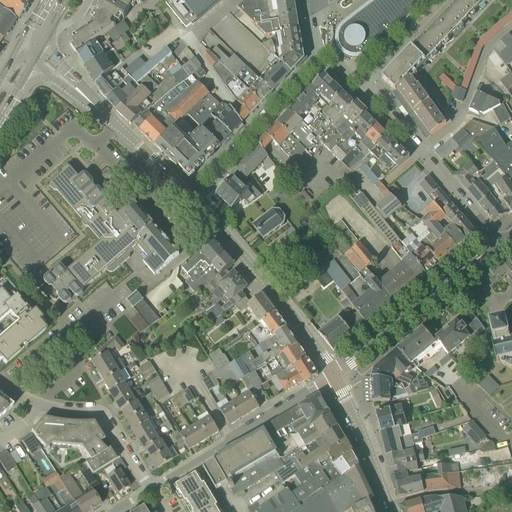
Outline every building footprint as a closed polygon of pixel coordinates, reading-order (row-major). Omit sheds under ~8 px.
[(0,0),(0,3),(18,17),(20,18),(31,0),(0,0)] [(102,0),(97,11),(114,21),(117,22),(120,17),(124,20),(134,2),(129,0),(102,0)] [(170,0),(167,3),(187,28),(194,23),(196,25),(227,0),(170,0)] [(238,7),(255,24),(298,17),(294,0),(274,0),(269,1),(268,1),(245,0),(238,7)] [(376,0),(345,24),(341,28),(339,33),(338,38),(339,44),(342,48),(346,52),(351,55),(356,55),(362,54),(365,64),(364,65),(364,66),(426,0),(376,0)] [(452,37),(479,8),(469,0),(461,0),(438,24),(452,37)] [(469,0),(479,8),(486,0),(469,0)] [(17,19),(0,5),(0,37),(3,40),(17,19)] [(111,25),(114,21),(97,11),(93,17),(96,19),(92,25),(77,35),(79,39),(70,44),(76,53),(90,44),(96,41),(107,33),(112,30),(114,28),(111,25)] [(503,28),(511,21),(511,14),(501,22),(500,24),(497,26),(486,36),(484,39),(477,44),(462,88),(468,90),(483,48),(492,40),(500,31),(503,28)] [(165,16),(157,20),(161,27),(168,23),(165,16)] [(273,34),(276,34),(300,30),(298,17),(255,24),(267,35),(273,34)] [(111,46),(113,51),(115,50),(116,52),(126,45),(120,36),(130,29),(125,22),(114,28),(112,30),(107,33),(115,44),(111,46)] [(438,24),(414,50),(427,63),(452,37),(438,24)] [(278,51),(302,47),(300,30),(276,34),(278,51)] [(511,36),(509,34),(501,41),(511,52),(511,36)] [(281,63),(292,73),(305,60),(302,47),(278,51),(277,52),(271,39),(262,45),(261,45),(276,60),(277,59),(281,63)] [(84,68),(84,69),(100,59),(113,51),(111,46),(107,40),(99,45),(96,41),(90,44),(76,53),(85,68),(84,68)] [(167,47),(152,60),(147,64),(132,77),(142,88),(118,112),(131,124),(147,107),(142,101),(158,86),(147,75),(172,53),(167,47)] [(273,92),(261,80),(260,81),(234,56),(229,61),(216,48),(211,53),(220,62),(238,80),(262,103),(273,92)] [(382,78),(396,91),(416,74),(427,63),(414,50),(412,48),(382,78)] [(100,59),(84,69),(96,86),(108,75),(132,54),(132,53),(129,50),(119,57),(116,52),(115,50),(113,51),(100,59)] [(244,107),(237,115),(243,123),(262,103),(238,80),(220,62),(211,53),(210,54),(208,52),(203,57),(212,69),(227,87),(237,101),(244,107)] [(101,93),(108,101),(120,90),(118,88),(131,76),(126,71),(141,59),(140,58),(125,71),(122,68),(110,79),(107,76),(132,54),(108,75),(96,86),(101,93)] [(146,65),(141,59),(126,71),(131,76),(118,88),(120,90),(108,101),(115,108),(117,111),(118,112),(142,88),(132,77),(147,64),(152,60),(146,65)] [(281,63),(277,59),(276,60),(270,65),(273,68),(261,80),(273,92),(292,73),(281,63)] [(169,72),(179,86),(182,84),(190,79),(180,64),(169,72)] [(196,83),(198,81),(205,74),(205,73),(202,70),(192,77),(196,83)] [(511,73),(500,81),(500,82),(511,98),(511,73)] [(435,99),(416,74),(396,91),(395,93),(411,116),(435,99)] [(456,87),(443,74),(439,79),(454,93),(456,87)] [(324,114),(344,94),(325,75),(290,111),(313,133),(328,118),(324,114)] [(141,133),(156,147),(178,123),(179,124),(188,114),(199,103),(209,93),(201,84),(198,82),(198,81),(196,83),(187,91),(155,120),(155,119),(141,133)] [(155,120),(187,91),(182,84),(179,86),(176,88),(169,94),(153,108),(149,112),(135,127),(141,133),(155,119),(155,120)] [(462,89),(456,87),(454,93),(452,99),(457,101),(462,89)] [(467,91),(462,89),(457,101),(463,103),(467,91)] [(209,93),(199,103),(232,134),(243,123),(237,115),(231,107),(221,104),(209,93)] [(504,105),(504,104),(478,93),(470,111),(480,115),(480,114),(484,115),(493,110),(504,105)] [(315,146),(315,147),(320,142),(355,105),(344,94),(324,114),(328,118),(313,133),(307,139),(315,146)] [(428,139),(452,122),(435,99),(411,116),(428,139)] [(199,103),(188,114),(198,124),(220,146),(232,134),(199,103)] [(330,152),(366,115),(368,113),(357,103),(355,105),(320,142),(330,152)] [(506,109),(504,105),(493,110),(496,115),(506,109)] [(498,120),(509,114),(506,109),(496,115),(498,120)] [(278,123),(308,153),(315,146),(307,139),(313,133),(290,111),(278,123)] [(178,123),(156,147),(162,154),(171,162),(177,168),(179,166),(185,172),(191,178),(196,172),(204,163),(207,161),(221,146),(220,146),(198,124),(188,114),(179,124),(178,123)] [(498,120),(501,125),(511,119),(509,114),(498,120)] [(342,163),(378,126),(366,115),(330,152),(342,163)] [(467,125),(481,140),(496,130),(495,129),(472,121),(467,125)] [(265,152),(273,142),(301,169),(307,163),(301,158),(303,155),(302,154),(305,151),(308,154),(308,153),(278,123),(257,145),(265,152)] [(476,143),(481,140),(467,125),(463,129),(473,139),(476,143)] [(378,126),(342,163),(350,171),(363,161),(371,153),(387,136),(378,126)] [(463,129),(457,134),(467,144),(473,139),(463,129)] [(506,179),(511,186),(511,144),(511,143),(506,146),(496,130),(481,140),(476,143),(479,146),(488,156),(500,170),(506,179)] [(461,150),(467,144),(457,134),(456,135),(452,139),(461,150)] [(387,136),(371,153),(374,157),(366,166),(371,172),(397,145),(387,136)] [(473,139),(467,144),(461,150),(464,153),(469,149),(476,143),(473,139)] [(257,145),(235,168),(239,171),(233,177),(216,194),(232,209),(250,191),(239,181),(244,177),(245,179),(268,156),(265,152),(257,145)] [(386,178),(410,158),(397,145),(371,172),(378,179),(383,175),(386,178)] [(455,176),(480,206),(492,195),(483,185),(481,183),(482,181),(479,172),(470,161),(462,168),(463,169),(455,176)] [(371,172),(366,166),(360,170),(366,176),(371,172)] [(146,283),(155,275),(180,254),(155,225),(155,224),(135,201),(119,214),(107,200),(107,197),(101,189),(97,189),(94,186),(94,182),(88,174),(84,174),(80,178),(71,167),(67,167),(63,170),(62,174),(51,183),(51,187),(55,191),(58,191),(82,220),(82,224),(86,228),(90,228),(101,242),(68,271),(63,265),(60,265),(55,269),(55,272),(53,274),(49,274),(45,278),(45,281),(50,287),(47,289),(47,292),(54,300),(57,301),(60,298),(64,303),(68,303),(72,300),(72,297),(72,296),(74,294),(76,297),(79,297),(83,293),(84,289),(107,269),(109,272),(113,272),(130,258),(131,254),(130,253),(138,246),(149,258),(134,270),(146,283)] [(366,176),(374,185),(380,181),(378,179),(371,172),(366,176)] [(437,206),(447,198),(429,177),(419,186),(434,203),(437,206)] [(504,202),(500,205),(508,214),(511,212),(511,213),(511,186),(506,179),(496,185),(504,197),(502,199),(504,202)] [(377,208),(375,209),(385,222),(403,207),(386,189),(380,193),(386,200),(377,208)] [(307,204),(312,201),(304,191),(300,195),(307,204)] [(500,205),(492,196),(492,195),(480,206),(495,224),(508,214),(500,205)] [(437,206),(447,217),(452,223),(467,240),(476,233),(447,198),(437,206)] [(361,210),(404,265),(412,275),(418,283),(427,275),(403,245),(385,222),(375,209),(370,202),(361,210)] [(458,248),(460,246),(467,240),(452,223),(443,230),(438,224),(447,217),(437,206),(434,203),(426,211),(429,215),(422,222),(439,242),(446,236),(458,248)] [(281,210),(273,210),(253,225),(264,240),(285,224),(286,218),(281,210)] [(352,250),(366,268),(374,261),(341,219),(333,226),(352,250)] [(439,242),(422,222),(417,226),(416,225),(409,232),(412,234),(413,236),(420,245),(426,253),(428,251),(439,264),(458,248),(446,236),(439,242)] [(413,236),(403,245),(427,275),(439,264),(428,251),(426,253),(420,245),(413,236)] [(341,239),(336,242),(354,264),(357,269),(358,268),(361,271),(366,268),(352,250),(351,251),(341,239)] [(183,269),(192,280),(193,279),(195,282),(213,267),(226,254),(215,241),(197,256),(183,269)] [(235,264),(226,254),(213,267),(195,282),(193,279),(192,280),(187,284),(194,292),(205,284),(205,285),(219,276),(220,277),(224,273),(235,264)] [(404,265),(398,270),(380,285),(394,303),(418,283),(412,275),(404,265)] [(332,280),(337,286),(349,278),(344,271),(332,280)] [(214,323),(235,306),(234,304),(245,296),(241,293),(248,287),(234,272),(228,278),(224,273),(220,277),(219,276),(205,285),(205,284),(194,292),(196,294),(202,288),(210,297),(219,289),(230,301),(222,309),(218,305),(207,315),(214,323)] [(380,285),(376,280),(369,286),(373,291),(366,296),(355,282),(353,283),(349,278),(337,286),(347,299),(351,304),(358,313),(357,313),(367,325),(394,303),(380,285)] [(0,357),(6,365),(11,361),(11,360),(25,348),(46,330),(39,321),(42,319),(34,310),(31,312),(16,295),(11,300),(1,289),(0,289),(0,319),(10,311),(12,314),(19,323),(0,339),(0,357)] [(144,299),(143,298),(137,291),(127,300),(134,308),(143,300),(144,299)] [(252,303),(245,296),(234,304),(235,306),(241,313),(248,307),(260,323),(276,312),(263,295),(252,303)] [(351,304),(347,299),(340,304),(344,309),(351,304)] [(134,308),(138,312),(147,304),(143,300),(134,308)] [(142,317),(151,309),(147,304),(138,312),(142,317)] [(151,309),(142,317),(146,321),(155,313),(151,309)] [(257,328),(251,333),(249,334),(250,335),(247,337),(255,349),(259,347),(288,328),(276,312),(260,323),(262,325),(257,328)] [(155,313),(146,321),(150,327),(160,319),(155,313)] [(367,325),(357,313),(344,323),(340,318),(319,334),(334,352),(367,325)] [(435,339),(449,355),(450,356),(477,333),(479,336),(485,330),(477,320),(466,329),(463,325),(460,327),(456,322),(435,339)] [(511,324),(506,326),(505,320),(501,321),(497,321),(495,322),(491,323),(492,329),(491,329),(486,330),(489,341),(494,341),(494,344),(493,344),(497,362),(511,359),(511,324)] [(248,328),(251,333),(257,328),(253,324),(248,328)] [(274,360),(274,361),(299,345),(288,328),(259,347),(264,354),(261,356),(261,357),(245,366),(250,374),(266,364),(274,360)] [(410,339),(428,361),(441,349),(423,328),(410,339)] [(93,362),(99,372),(115,363),(109,353),(116,347),(120,352),(125,347),(116,337),(99,352),(102,356),(93,362)] [(428,361),(410,339),(397,350),(408,362),(410,361),(416,368),(418,369),(428,361)] [(279,378),(295,367),(308,359),(299,345),(274,361),(274,360),(266,364),(272,374),(276,380),(279,378)] [(219,374),(230,366),(229,365),(231,364),(225,355),(223,354),(220,349),(208,357),(213,365),(213,364),(217,370),(219,374)] [(386,359),(400,374),(402,375),(402,374),(406,376),(416,368),(410,361),(408,362),(397,350),(386,359)] [(137,358),(133,351),(126,356),(129,362),(137,358)] [(452,359),(450,356),(449,355),(440,363),(444,367),(452,359)] [(295,367),(304,382),(305,384),(319,375),(308,359),(295,367)] [(386,359),(374,369),(371,377),(371,379),(381,379),(391,380),(390,380),(391,378),(393,376),(397,380),(403,383),(413,386),(405,390),(407,394),(408,397),(418,394),(417,394),(429,391),(427,383),(425,383),(424,380),(419,382),(417,377),(415,379),(412,380),(408,378),(409,377),(406,376),(402,374),(402,375),(400,374),(386,359)] [(142,374),(154,368),(150,362),(139,369),(142,374)] [(121,372),(115,363),(99,372),(105,382),(121,372)] [(217,380),(222,379),(227,388),(239,381),(230,366),(219,374),(217,370),(214,374),(217,380)] [(279,378),(287,391),(304,382),(295,367),(279,378)] [(425,375),(429,379),(438,371),(434,367),(425,375)] [(146,380),(157,373),(154,368),(142,374),(146,380)] [(111,391),(110,392),(125,383),(127,382),(121,372),(105,382),(111,391)] [(254,372),(247,376),(247,377),(253,388),(260,398),(265,395),(260,387),(262,385),(254,372)] [(220,385),(217,380),(214,374),(208,377),(215,389),(220,385)] [(499,387),(488,376),(478,386),(489,396),(499,387)] [(215,389),(208,377),(203,381),(210,392),(215,389)] [(248,391),(253,388),(247,377),(242,380),(248,391)] [(152,391),(164,384),(161,379),(149,386),(152,391)] [(381,379),(371,379),(373,403),(390,401),(390,398),(397,397),(407,394),(405,390),(404,388),(402,384),(400,386),(393,381),(391,380),(381,379)] [(125,383),(110,392),(116,402),(131,392),(125,383)] [(164,384),(152,391),(156,396),(167,389),(164,384)] [(167,389),(156,396),(159,402),(170,395),(167,389)] [(183,392),(190,404),(196,400),(189,389),(183,392)] [(137,402),(131,392),(116,402),(122,411),(137,402)] [(183,392),(178,396),(185,407),(190,404),(183,392)] [(241,399),(250,414),(260,408),(251,393),(241,399)] [(293,436),(295,437),(312,426),(331,415),(320,395),(300,406),(282,417),(262,428),(262,430),(264,433),(265,432),(273,445),(290,435),(291,435),(293,436)] [(0,417),(13,407),(0,396),(0,417)] [(185,407),(178,396),(173,399),(179,410),(185,407)] [(231,405),(240,420),(250,414),(241,399),(231,405)] [(123,411),(129,421),(144,411),(138,401),(137,402),(122,411),(122,412),(123,411)] [(221,411),(230,426),(240,420),(231,405),(221,411)] [(402,406),(402,405),(376,412),(382,432),(407,425),(405,417),(405,416),(404,416),(402,406)] [(150,421),(144,411),(129,421),(135,430),(150,421)] [(201,421),(210,417),(208,412),(199,416),(201,421)] [(276,464),(282,461),(337,427),(331,415),(312,426),(295,437),(293,436),(291,435),(290,435),(273,445),(278,454),(273,458),(276,464)] [(220,432),(211,417),(201,423),(210,438),(220,432)] [(105,440),(94,423),(81,423),(75,423),(67,422),(57,420),(48,419),(44,418),(32,431),(37,439),(47,449),(51,444),(82,447),(90,460),(86,463),(93,475),(117,460),(112,452),(109,454),(99,443),(105,440)] [(135,430),(133,431),(139,441),(155,431),(149,422),(150,421),(135,430)] [(191,429),(200,444),(210,438),(201,423),(191,429)] [(486,438),(473,423),(472,423),(464,430),(477,445),(486,438)] [(381,432),(387,457),(404,453),(403,450),(414,447),(408,425),(407,425),(382,432),(381,432)] [(274,473),(282,484),(347,444),(337,427),(282,461),(286,467),(274,473)] [(432,428),(419,432),(422,440),(435,435),(434,431),(433,427),(432,428)] [(200,444),(191,429),(181,435),(184,440),(187,444),(190,450),(200,444)] [(264,433),(262,430),(219,455),(221,459),(215,462),(205,468),(217,490),(228,483),(236,496),(274,473),(286,467),(282,461),(276,464),(273,458),(278,454),(273,445),(265,432),(264,433)] [(145,450),(161,441),(155,431),(139,441),(145,450)] [(32,456),(41,449),(32,435),(22,441),(32,456)] [(162,440),(161,441),(145,450),(146,451),(147,450),(153,459),(168,450),(162,440)] [(282,484),(285,489),(284,489),(284,491),(285,492),(289,490),(291,493),(353,454),(347,444),(282,484)] [(449,451),(450,457),(467,454),(466,447),(449,451)] [(168,450),(153,459),(159,469),(174,460),(168,450)] [(7,451),(0,455),(0,461),(7,473),(17,467),(7,451)] [(16,465),(22,461),(15,451),(9,454),(16,465)] [(390,469),(418,463),(426,462),(423,451),(405,456),(404,453),(387,457),(390,469)] [(294,511),(325,492),(323,489),(360,468),(359,466),(353,454),(291,493),(289,490),(285,492),(284,491),(260,506),(262,509),(256,511),(294,511)] [(51,468),(45,458),(37,463),(40,469),(47,466),(48,469),(51,468)] [(78,468),(89,486),(97,482),(85,463),(78,468)] [(392,476),(423,470),(423,469),(419,470),(418,463),(390,469),(392,476)] [(438,476),(443,475),(453,474),(452,465),(436,467),(438,476)] [(349,511),(350,511),(358,507),(370,501),(375,498),(360,468),(323,489),(325,492),(294,511),(349,511)] [(117,495),(130,487),(119,470),(106,478),(117,495)] [(392,476),(394,485),(409,480),(414,479),(424,477),(423,470),(392,476)] [(183,498),(184,497),(206,485),(210,483),(206,476),(205,472),(199,473),(176,487),(183,498)] [(449,490),(461,489),(459,472),(455,473),(453,474),(443,475),(438,476),(424,477),(414,479),(409,480),(394,485),(397,499),(425,492),(425,491),(449,489),(449,490)] [(68,474),(59,479),(79,511),(89,511),(101,505),(93,491),(82,498),(77,489),(68,474)] [(67,507),(61,510),(62,511),(79,511),(59,479),(55,482),(61,492),(58,493),(67,507)] [(222,511),(206,485),(184,497),(192,511),(222,511)] [(44,500),(43,500),(38,491),(33,494),(38,502),(39,503),(45,511),(62,511),(61,510),(57,511),(54,511),(52,508),(50,509),(44,500)] [(440,498),(426,498),(400,506),(402,511),(465,511),(461,498),(440,498)] [(374,511),(370,501),(358,507),(350,511),(374,511)] [(26,511),(21,502),(15,505),(19,511),(26,511)] [(45,511),(39,503),(38,502),(32,505),(36,511),(45,511)] [(260,506),(258,503),(249,509),(250,511),(256,511),(262,509),(260,506)]
